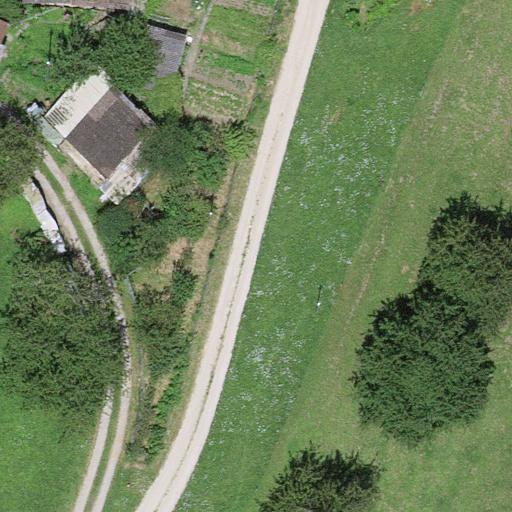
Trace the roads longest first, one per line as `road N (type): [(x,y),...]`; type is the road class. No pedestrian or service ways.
road 1 (track): [(301,0),(215,331),(152,511)]
road 2 (track): [(77,511),(105,424),(111,337),(57,179),(0,113)]
